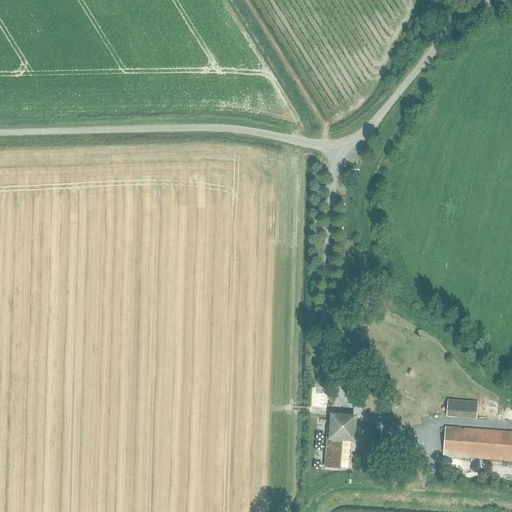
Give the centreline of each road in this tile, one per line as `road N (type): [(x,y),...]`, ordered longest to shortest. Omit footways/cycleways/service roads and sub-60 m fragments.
road 1 (unclassified): [(0,134),(230,130),(331,146),(361,135),(461,13),(486,0)]
road 2 (track): [(331,146),(323,364),(340,397),(433,460),(511,467)]
road 3 (track): [(459,362),(400,315),(364,255),(368,177),(407,84)]
road 4 (track): [(310,511),(352,485),(511,490)]
